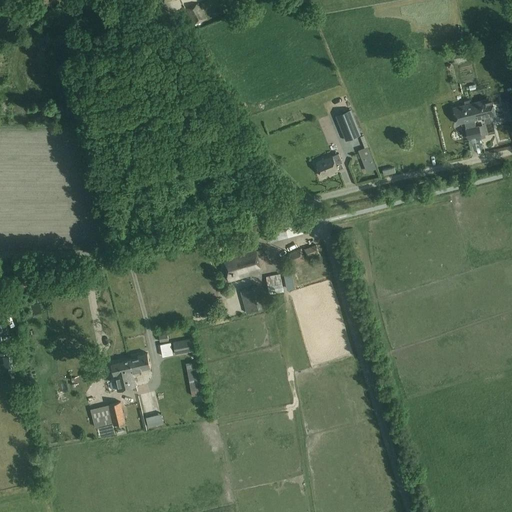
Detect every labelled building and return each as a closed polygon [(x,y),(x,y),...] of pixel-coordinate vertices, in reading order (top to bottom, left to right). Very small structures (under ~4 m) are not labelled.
[(47,0),(38,0),(40,14),(49,12),(49,10),(52,10),(52,5),(49,5),(47,0)] [(186,8),(195,25),(207,19),(204,12),(199,2),(186,8)] [(453,52),(455,62),(485,55),(482,45),(453,52)] [(511,118),(511,97),(500,100),(505,120),(511,118)] [(473,102),(476,119),(483,117),(484,122),(492,120),(491,116),(496,114),(492,98),(473,102)] [(453,107),(457,124),(468,121),(470,128),(466,129),(468,138),(481,135),(479,126),(476,126),(474,119),(476,119),(473,102),(471,103),(470,100),(465,101),(465,104),(453,107)] [(360,134),(351,110),(336,116),(346,140),(360,134)] [(15,124),(34,124),(34,116),(15,115),(15,124)] [(366,145),(353,149),(361,173),(374,169),(366,145)] [(343,167),(340,160),(341,159),(339,153),(316,162),(321,176),(331,172),(343,167)] [(284,220),(287,233),(304,229),(300,215),(284,220)] [(276,228),(268,228),(269,237),(276,237),(276,228)] [(289,244),(300,241),(297,231),(286,234),(289,244)] [(316,243),(304,248),(309,261),(321,256),(316,243)] [(231,282),(230,280),(262,271),(258,256),(263,255),(261,249),(256,251),(255,247),(222,256),(228,275),(222,277),(224,284),(231,282)] [(301,247),(287,254),(291,265),(305,258),(301,247)] [(290,269),(284,270),(288,288),(295,287),(290,269)] [(279,272),(273,274),(278,291),(285,289),(279,272)] [(240,289),(242,295),(251,293),(256,310),(263,308),(257,285),(240,289)] [(6,322),(0,323),(0,353),(11,352),(6,322)] [(168,333),(159,334),(160,341),(169,340),(168,333)] [(192,338),(186,339),(173,341),(175,353),(195,350),(192,338)] [(163,356),(173,354),(170,342),(160,344),(163,356)] [(138,357),(129,359),(132,371),(133,376),(140,374),(139,369),(150,367),(147,353),(138,355),(138,357)] [(132,371),(129,359),(111,363),(117,390),(135,386),(133,376),(132,371)] [(201,390),(198,370),(188,372),(191,391),(201,390)] [(145,410),(154,406),(148,393),(139,396),(145,410)] [(108,404),(113,422),(113,424),(125,421),(120,401),(108,404)] [(113,422),(108,404),(90,409),(95,427),(113,422)] [(147,417),(149,427),(164,423),(161,414),(147,417)]
